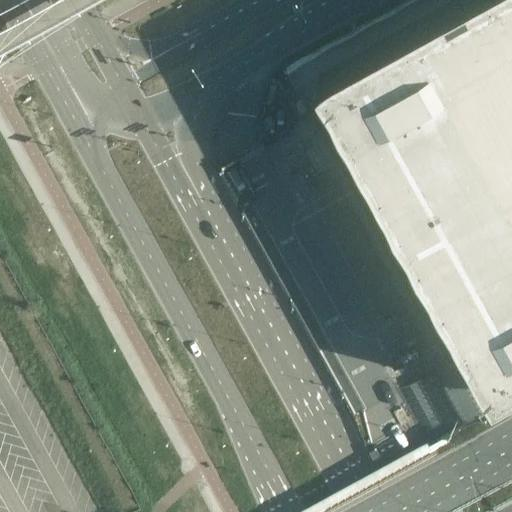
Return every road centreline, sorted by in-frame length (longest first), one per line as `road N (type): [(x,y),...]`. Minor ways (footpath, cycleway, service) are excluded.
road 1 (primary): [(83,128),(288,511)]
road 2 (primary): [(368,511),(219,234)]
road 3 (primary): [(215,80),(360,0)]
road 4 (secondary): [(263,0),(118,79)]
road 5 (primary): [(219,234),(192,131),(215,80)]
road 6 (primary): [(23,0),(83,128)]
road 7 (primary): [(219,234),(183,198),(141,118)]
road 8 (primary): [(511,450),(401,511)]
